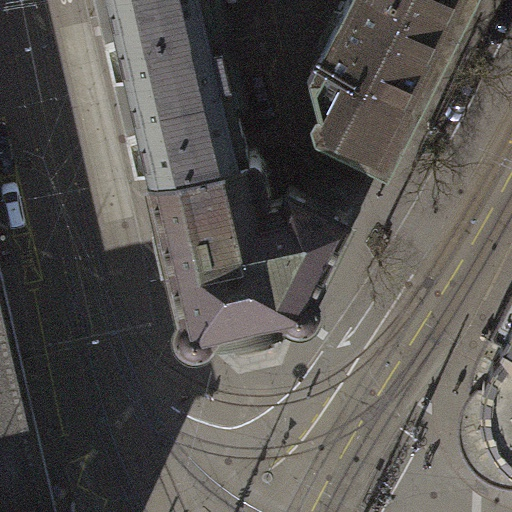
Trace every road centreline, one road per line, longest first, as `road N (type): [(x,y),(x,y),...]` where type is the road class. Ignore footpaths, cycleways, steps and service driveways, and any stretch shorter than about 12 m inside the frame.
road 1 (residential): [(511,153),(476,223),(378,367),(290,425),(246,439),(187,427),(136,384),(114,341)]
road 2 (residential): [(114,341),(47,0)]
road 3 (residential): [(114,341),(165,511)]
